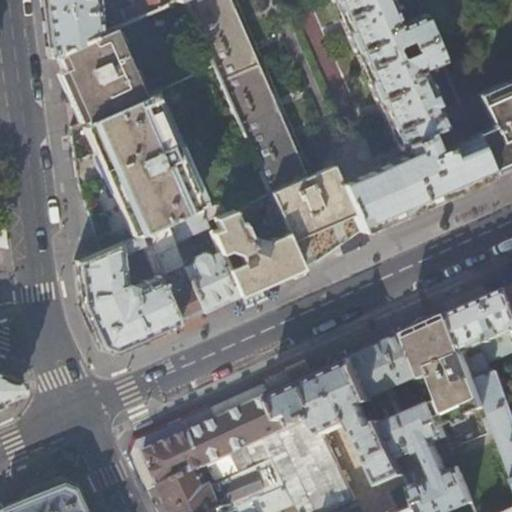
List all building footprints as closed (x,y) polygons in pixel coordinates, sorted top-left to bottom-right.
[(40,0),(41,6),(48,57),(57,52),(101,32),(96,0),(40,0)] [(128,0),(131,6),(118,12),(119,24),(158,7),(155,0),(128,0)] [(182,0),(211,65),(268,194),(289,242),(352,214),(360,232),(388,220),(455,190),(491,175),(488,170),(468,125),(448,134),(422,72),(441,63),(420,13),(398,22),(388,0),(331,0),(401,157),(340,184),(331,165),(306,176),(229,0),(182,0)] [(101,32),(57,52),(64,67),(59,69),(63,78),(83,122),(139,98),(111,28),(101,32)] [(211,65),(139,98),(83,122),(70,128),(72,152),(75,180),(90,222),(101,250),(135,236),(163,224),(197,209),(203,221),(268,194),(211,65)] [(511,80),(459,103),(468,125),(488,170),(511,159),(511,80)] [(300,269),(289,242),(268,194),(203,221),(206,228),(216,253),(237,297),(262,286),(268,283),(300,269)] [(206,228),(203,221),(197,209),(163,224),(171,244),(185,237),(206,228)] [(163,224),(135,236),(175,324),(187,319),(202,312),(182,268),(171,244),(163,224)] [(135,236),(101,250),(73,262),(78,304),(84,316),(98,346),(112,352),(135,342),(175,324),(135,236)] [(185,237),(171,244),(182,268),(191,263),(191,261),(193,257),(194,257),(185,237)] [(206,251),(194,257),(193,257),(191,261),(191,263),(182,268),(202,312),(220,304),(237,297),(216,253),(211,255),(210,253),(206,251)] [(481,301),(452,314),(467,353),(511,330),(511,292),(510,288),(481,301)] [(497,432),(467,353),(452,314),(428,325),(406,334),(423,378),(433,402),(447,438),(452,450),(497,432)] [(490,362),(511,351),(511,330),(467,353),(497,432),(511,472),(511,406),(498,370),(494,372),(490,362)] [(378,347),(353,358),(382,424),(407,413),(395,386),(416,377),(418,380),(423,378),(406,334),(378,347)] [(295,383),(271,394),(287,426),(314,413),(322,431),(324,434),(352,421),(380,485),(405,474),(382,424),(353,358),(334,366),(295,383)] [(0,402),(16,395),(16,380),(0,373),(0,402)] [(272,454),(322,431),(314,413),(287,426),(271,394),(216,418),(191,430),(217,483),(255,466),(246,446),(252,443),(261,463),(273,457),(272,454)] [(433,402),(407,413),(382,424),(405,474),(419,506),(421,511),(448,511),(472,502),(459,468),(446,473),(434,443),(447,438),(433,402)] [(273,457),(261,463),(255,466),(217,483),(191,430),(170,439),(144,450),(153,469),(172,511),(224,511),(287,486),(273,457)] [(315,458),(339,507),(355,499),(325,438),(313,443),(316,450),(307,453),(310,461),(315,458)] [(0,507),(0,511),(81,511),(81,510),(71,488),(59,484),(30,496),(0,507)] [(299,511),(287,486),(224,511),(299,511)]
